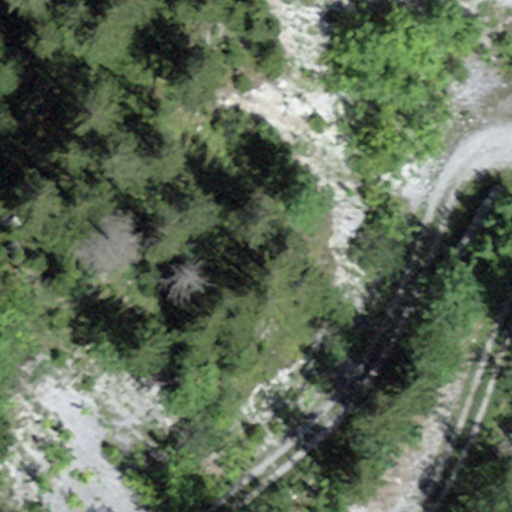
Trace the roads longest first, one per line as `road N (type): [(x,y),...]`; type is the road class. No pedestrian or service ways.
road 1 (track): [(233,511),(362,373),(453,186),(475,160),(511,150)]
road 2 (track): [(511,308),(456,458),(424,511)]
